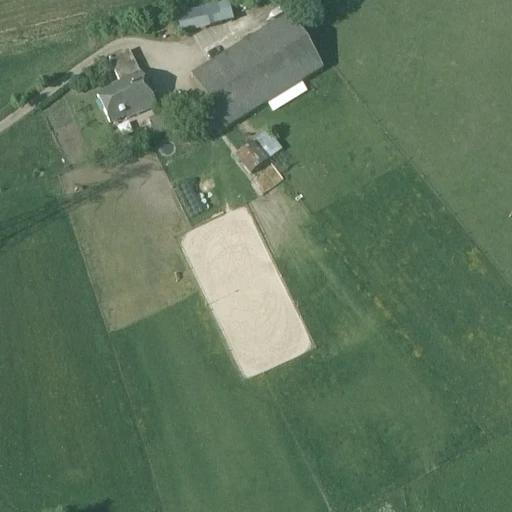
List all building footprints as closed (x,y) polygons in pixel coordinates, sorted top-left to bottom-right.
[(227,2),(173,16),(178,35),(232,22),(227,2)] [(225,131),(324,71),(289,16),(190,76),(225,131)] [(156,106),(129,50),(109,60),(120,83),(111,87),(112,90),(98,97),(111,124),(125,117),(127,120),(156,106)] [(174,106),(158,113),(159,116),(148,121),(155,137),(171,130),(167,121),(179,116),(174,106)] [(267,132),(235,158),(249,176),(281,151),(267,132)]
